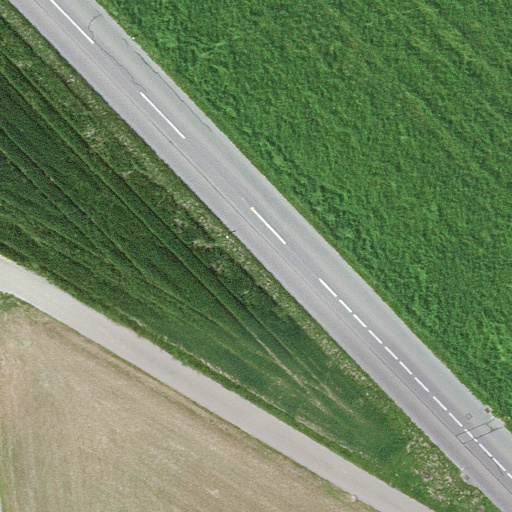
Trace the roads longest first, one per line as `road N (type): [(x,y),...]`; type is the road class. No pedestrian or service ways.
road 1 (secondary): [(52,0),(511,476)]
road 2 (residential): [(0,281),(405,511)]
